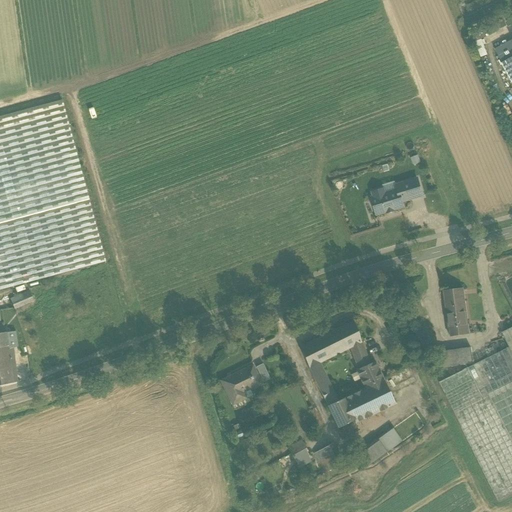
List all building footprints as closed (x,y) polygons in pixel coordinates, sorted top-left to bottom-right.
[(511,39),(494,49),(497,55),(509,49),(511,54),(511,39)] [(511,54),(509,49),(497,55),(502,64),(511,58),(511,54)] [(511,58),(502,64),(511,82),(511,58)] [(62,100),(0,117),(0,290),(105,262),(62,100)] [(397,191),(385,194),(383,190),(372,193),(374,198),(371,198),(376,215),(387,212),(387,213),(394,211),(393,210),(403,207),(402,203),(422,196),(417,179),(396,186),(397,191)] [(463,289),(443,291),(445,300),(464,297),(463,289)] [(29,292),(10,300),(14,309),(33,301),(29,292)] [(464,297),(445,300),(450,337),(469,334),(464,297)] [(353,322),(299,348),(309,368),(320,363),(339,353),(351,348),(361,343),(353,322)] [(509,348),(467,368),(482,397),(487,394),(511,382),(511,327),(501,333),(509,348)] [(361,343),(351,348),(358,369),(370,364),(361,343)] [(7,347),(0,347),(0,385),(17,382),(13,348),(8,349),(7,347)] [(470,348),(460,349),(462,365),(472,364),(470,348)] [(460,349),(430,353),(431,369),(462,365),(460,349)] [(339,353),(320,363),(325,373),(344,364),(339,353)] [(375,361),(370,364),(358,369),(356,370),(364,388),(383,379),(375,361)] [(325,373),(320,363),(309,368),(324,400),(334,395),(335,395),(325,373)] [(269,378),(263,364),(255,367),(262,382),(269,378)] [(511,443),(487,394),(482,397),(467,368),(438,383),(497,501),(511,494),(511,443)] [(253,369),(246,372),(245,369),(220,380),(232,405),(244,399),(241,392),(260,384),(253,369)] [(364,388),(358,391),(370,416),(395,404),(383,379),(364,388)] [(511,382),(487,394),(511,443),(511,382)] [(358,391),(344,397),(354,420),(353,420),(355,423),(370,416),(358,391)] [(334,395),(324,400),(327,406),(336,401),(334,395)] [(336,401),(327,406),(337,428),(353,420),(354,420),(344,397),(336,401)] [(397,440),(390,430),(386,433),(393,443),(397,440)] [(377,439),(357,454),(366,466),(386,452),(377,439)] [(301,440),(288,448),(293,458),(307,450),(301,440)] [(331,443),(318,451),(328,470),(343,463),(331,443)]
